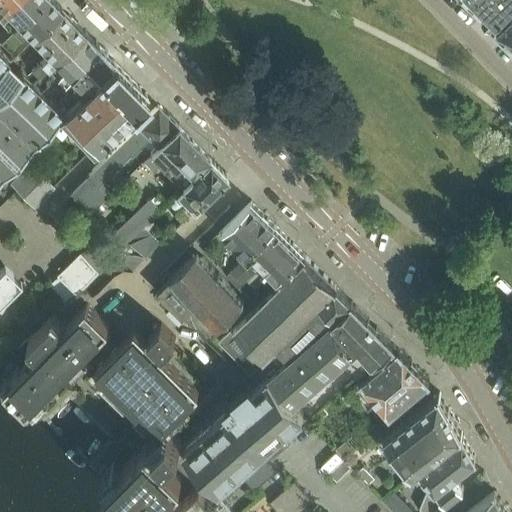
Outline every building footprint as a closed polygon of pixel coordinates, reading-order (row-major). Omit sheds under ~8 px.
[(54,0),(39,0),(18,22),(5,35),(0,40),(0,44),(12,56),(32,36),(61,6),(54,0)] [(3,7),(0,9),(0,13),(11,25),(3,33),(5,35),(18,22),(39,0),(10,0),(3,7)] [(511,0),(474,0),(473,1),(495,24),(511,6),(511,0)] [(32,36),(40,45),(70,15),(61,6),(32,36)] [(511,6),(495,24),(498,27),(511,40),(511,6)] [(70,15),(40,45),(48,52),(40,60),(48,67),(55,60),(84,30),(70,15)] [(55,60),(69,74),(98,44),(84,30),(55,60)] [(0,172),(2,170),(15,157),(54,119),(59,114),(64,109),(12,56),(0,44),(0,172)] [(98,44),(69,74),(84,89),(114,60),(98,44)] [(84,89),(64,109),(59,114),(92,148),(144,96),(145,97),(146,96),(147,96),(146,95),(147,93),(140,85),(139,86),(114,60),(84,89)] [(160,144),(178,125),(158,105),(136,127),(135,126),(130,130),(131,131),(88,174),(70,192),(89,212),(107,193),(99,185),(130,154),(132,155),(152,136),(160,144)] [(178,125),(160,144),(144,159),(153,169),(160,162),(183,185),(210,158),(178,125)] [(210,158),(183,185),(176,191),(190,205),(177,217),(182,222),(228,176),(210,158)] [(19,174),(12,181),(35,204),(53,185),(30,162),(19,174)] [(128,239),(142,225),(160,207),(150,197),(98,249),(107,258),(125,241),(125,242),(128,239)] [(224,228),(249,253),(276,225),(252,201),(224,228)] [(128,239),(145,255),(159,241),(142,225),(128,239)] [(250,265),(246,269),(255,278),(291,239),(276,225),(249,253),(239,262),(241,264),(243,267),(247,263),(246,261),(253,253),(259,258),(251,266),(250,265)] [(255,278),(246,269),(238,278),(244,285),(248,282),(256,289),(272,273),(281,281),(306,255),(291,239),(255,278)] [(56,273),(74,292),(98,269),(80,250),(56,273)] [(159,289),(207,337),(219,326),(245,300),(198,251),(159,289)] [(259,379),(261,382),(353,302),(337,286),(338,286),(306,255),(281,281),(220,340),(251,371),(259,379)] [(0,306),(1,308),(8,296),(22,283),(5,266),(0,270),(0,306)] [(88,302),(68,321),(6,384),(28,406),(32,402),(34,404),(45,393),(43,391),(71,363),(73,365),(84,354),(82,352),(110,324),(88,302)] [(173,459),(198,486),(199,485),(198,484),(209,475),(220,487),(304,413),(294,401),(328,371),(345,389),(395,344),(353,302),(261,382),(186,448),(173,459)] [(136,328),(97,367),(161,431),(200,391),(161,353),(177,338),(162,323),(147,339),(136,328)] [(378,399),(390,413),(414,394),(430,380),(399,349),(353,387),(369,407),(378,399)] [(316,400),(322,408),(338,393),(331,386),(316,400)] [(419,467),(463,433),(462,431),(454,417),(449,408),(441,394),(440,392),(439,393),(384,436),(413,473),(420,467),(419,467)] [(170,428),(156,442),(168,455),(180,442),(182,440),(178,436),(170,428)] [(419,467),(420,467),(431,481),(420,507),(424,511),(435,511),(448,502),(447,502),(464,487),(454,474),(475,458),(476,457),(476,456),(473,450),(472,450),(463,433),(419,467)] [(148,441),(106,484),(134,511),(147,511),(183,476),(165,458),(148,441)] [(246,478),(255,489),(281,467),(271,456),(246,478)] [(340,463),(348,471),(353,467),(345,459),(340,463)] [(335,468),(343,476),(348,471),(340,463),(335,468)] [(359,472),(364,477),(370,472),(364,466),(359,472)] [(343,476),(335,468),(330,473),(338,481),(343,476)] [(370,472),(364,477),(370,483),(376,478),(370,472)] [(270,501),(279,511),(304,490),(295,479),(270,501)] [(199,485),(198,486),(168,511),(205,511),(216,502),(200,484),(199,485)] [(304,490),(279,511),(299,511),(314,500),(304,490)] [(507,511),(504,507),(495,490),(467,511),(507,511)] [(234,511),(235,511),(223,497),(216,502),(205,511),(234,511)]
